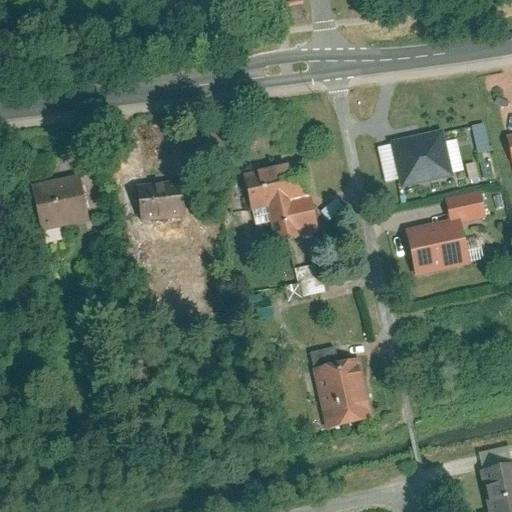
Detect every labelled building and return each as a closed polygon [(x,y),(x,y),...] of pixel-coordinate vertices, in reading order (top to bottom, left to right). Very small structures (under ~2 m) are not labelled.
[(487,123),(475,127),(483,154),(495,151),(487,123)] [(398,141),(407,189),(458,178),(449,131),(398,141)] [(301,160),(242,173),(253,224),(268,220),(273,240),(317,231),(301,160)] [(86,219),(75,173),(28,184),(38,230),(86,219)] [(178,178),(134,184),(139,220),(183,214),(178,178)] [(444,198),(449,218),(404,229),(416,276),(469,263),(459,223),(483,216),(476,190),(444,198)] [(335,198),(320,211),(327,220),(343,207),(335,198)] [(301,284),(289,286),(291,300),(330,294),(325,263),(298,267),(301,284)] [(356,355),(311,365),(325,427),(370,417),(356,355)] [(511,511),(511,460),(477,469),(487,511),(511,511)]
